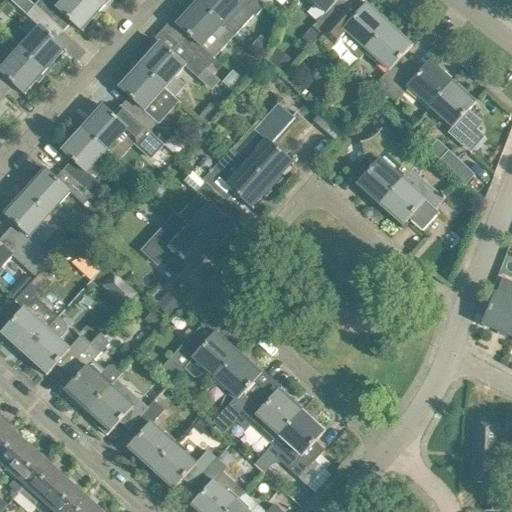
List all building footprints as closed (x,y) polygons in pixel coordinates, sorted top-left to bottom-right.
[(82,30),(103,7),(94,0),(65,0),(57,9),(46,0),(41,0),(37,5),(64,30),(71,22),(83,33),(84,31),(82,30)] [(257,0),(201,0),(198,4),(235,36),(255,14),(256,15),(264,6),(257,0)] [(310,0),(327,14),(314,28),(323,36),(348,8),(339,0),(310,0)] [(214,59),(235,36),(198,4),(179,25),(177,24),(176,25),(187,35),(179,44),(207,70),(215,60),(214,59)] [(64,30),(37,5),(27,16),(40,28),(21,49),(45,71),(64,51),(65,52),(66,51),(55,40),(64,30)] [(357,16),(348,8),(323,36),(333,45),(345,31),(367,51),(389,27),(367,8),(369,6),(368,5),(357,16)] [(386,93),(411,65),(402,57),(413,46),(411,45),(410,46),(389,27),(367,51),(389,71),(377,84),(386,93)] [(160,45),(140,67),(175,99),(186,86),(176,78),(186,67),(198,78),(207,70),(179,44),(171,53),(160,43),(159,44),(160,45)] [(25,93),(45,71),(21,49),(0,71),(0,88),(6,94),(14,86),(25,96),(26,95),(25,93)] [(409,88),(430,108),(452,84),(431,65),(432,64),(431,62),(421,74),(411,65),(386,93),(396,102),(409,88)] [(175,99),(140,67),(121,88),(120,87),(119,88),(130,98),(122,108),(149,133),(157,124),(159,126),(179,102),(175,99)] [(473,103),(452,84),(430,108),(453,128),(448,134),(461,147),(482,123),(469,111),(476,103),(475,102),(473,103)] [(0,100),(6,94),(0,88),(0,120),(6,114),(8,115),(9,114),(0,106),(0,100)] [(211,104),(198,118),(208,127),(221,113),(211,104)] [(239,156),(271,186),(291,165),(293,166),(294,165),(285,157),(312,127),(296,113),(293,117),(278,104),(254,131),(258,135),(239,156)] [(149,133),(122,108),(114,116),(102,106),(101,107),(103,109),(83,130),(108,153),(129,130),(141,142),(149,133)] [(336,142),(343,135),(332,124),(325,132),(336,142)] [(88,175),(108,153),(83,130),(64,151),(62,150),(61,151),(73,161),(64,171),(92,196),(101,186),(88,175)] [(415,167),(379,134),(377,136),(374,138),(371,140),(367,142),(365,143),(368,156),(358,167),(367,175),(357,187),(358,188),(359,186),(381,205),(412,171),(415,167)] [(475,176),(449,152),(438,164),(464,187),(475,176)] [(207,185),(233,209),(242,200),(253,210),(254,209),(252,207),(271,186),(239,156),(236,153),(207,185)] [(92,196),(64,171),(56,180),(45,169),(44,171),(45,172),(26,193),(51,216),(71,194),(83,205),(92,196)] [(442,198),(412,171),(381,205),(402,225),(401,226),(402,227),(410,219),(423,231),(438,214),(439,213),(435,209),(445,198),(443,196),(442,198)] [(191,228),(214,249),(233,228),(235,229),(236,228),(225,218),(233,209),(207,185),(198,194),(200,196),(180,218),(191,228)] [(31,238),(51,216),(26,193),(6,215),(5,213),(4,215),(15,225),(7,234),(35,259),(43,249),(31,238)] [(149,248),(161,259),(176,272),(184,263),(195,273),(196,272),(195,270),(214,249),(191,228),(185,236),(176,227),(162,242),(158,238),(149,248)] [(0,272),(14,257),(26,268),(35,259),(7,234),(0,241),(0,272)] [(114,273),(102,286),(125,307),(138,294),(114,273)] [(2,316),(11,324),(1,335),(2,336),(4,335),(25,355),(58,318),(36,298),(49,284),(39,275),(2,316)] [(511,337),(511,334),(511,282),(503,279),(482,327),(484,327),(485,325),(511,337)] [(168,293),(157,306),(169,317),(180,305),(168,293)] [(59,317),(58,318),(25,355),(46,374),(45,375),(46,376),(56,365),(66,373),(91,345),(81,336),(69,350),(59,341),(64,335),(66,333),(67,330),(67,328),(66,325),(65,323),(59,317)] [(206,370),(214,377),(236,353),(217,336),(218,334),(217,333),(206,345),(194,334),(169,361),(163,367),(166,369),(163,372),(170,379),(173,376),(176,379),(182,373),(182,372),(184,369),(194,378),(201,376),(206,370)] [(109,366),(99,377),(88,367),(100,354),(91,345),(66,373),(75,381),(64,393),(66,394),(67,392),(88,412),(110,388),(123,373),(114,366),(109,366)] [(234,420),(259,392),(251,385),(262,374),(261,373),(259,375),(236,353),(214,377),(239,399),(226,413),(234,420)] [(132,407),(110,388),(88,412),(110,431),(108,433),(109,434),(120,422),(129,431),(154,403),(168,388),(158,379),(132,407)] [(270,445),(300,412),(280,393),(281,392),(280,391),(270,402),(259,392),(234,420),(245,430),(249,425),(270,445)] [(163,411),(154,403),(129,431),(138,439),(128,450),(129,451),(130,450),(151,469),(173,445),(151,424),(163,411)] [(276,457),(290,470),(299,479),(324,451),(315,443),(325,431),(324,430),(323,432),(300,412),(270,445),(280,454),(276,457)] [(0,443),(11,431),(2,423),(5,420),(0,414),(0,443)] [(200,419),(194,426),(201,431),(207,425),(200,419)] [(497,483),(498,445),(499,425),(474,424),(471,482),(486,483),(485,511),(499,511),(500,483),(497,483)] [(29,447),(11,431),(0,443),(0,478),(6,472),(29,447)] [(196,465),(173,445),(151,469),(173,488),(171,490),(173,491),(183,480),(192,488),(217,460),(208,451),(196,465)] [(46,463),(29,447),(6,472),(15,481),(10,487),(18,494),(46,463)] [(227,468),(217,460),(192,488),(201,496),(191,508),(192,509),(193,507),(198,511),(227,511),(245,493),(223,473),(227,468)] [(46,463),(18,494),(19,494),(37,509),(64,479),(46,463)] [(36,510),(38,511),(66,511),(82,495),(64,479),(37,509),(36,510)] [(268,511),(265,511),(245,493),(227,511),(274,511),(271,509),(268,511)] [(82,495),(66,511),(98,511),(100,511),(82,495)]
